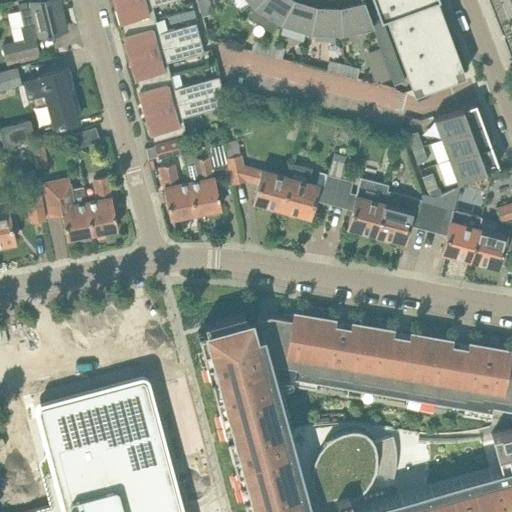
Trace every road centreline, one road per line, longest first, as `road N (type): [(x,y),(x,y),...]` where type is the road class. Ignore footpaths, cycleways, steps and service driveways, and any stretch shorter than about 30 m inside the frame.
road 1 (residential): [(159,261),(214,259),(511,307)]
road 2 (residential): [(159,261),(83,0)]
road 3 (residential): [(0,289),(159,261)]
road 4 (residential): [(511,139),(464,0)]
